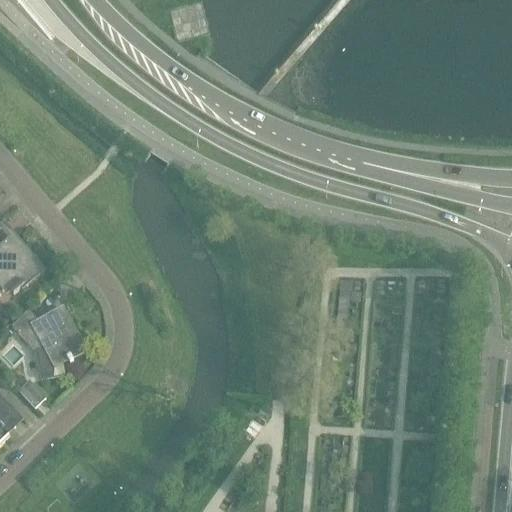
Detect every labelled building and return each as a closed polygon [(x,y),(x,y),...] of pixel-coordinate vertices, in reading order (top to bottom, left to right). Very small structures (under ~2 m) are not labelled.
[(0,290),(6,297),(19,287),(21,291),(44,272),(13,236),(0,246),(0,290)] [(64,377),(61,366),(67,363),(70,366),(73,365),(71,360),(84,353),(69,326),(71,325),(63,310),(37,324),(29,314),(12,328),(33,352),(41,383),(64,377)] [(28,383),(18,393),(34,410),(44,401),(28,383)] [(0,410),(0,417),(12,430),(21,422),(6,405),(0,410)] [(0,432),(5,437),(12,430),(0,417),(0,432)] [(0,448),(8,441),(5,437),(0,432),(0,448)]
